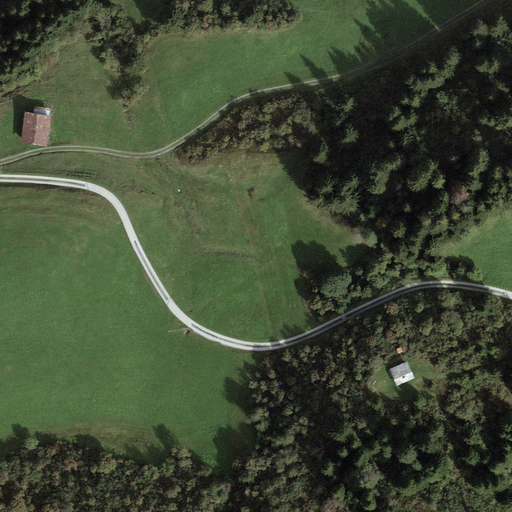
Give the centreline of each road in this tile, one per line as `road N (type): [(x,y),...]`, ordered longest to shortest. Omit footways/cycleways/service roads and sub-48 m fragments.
road 1 (unclassified): [(0,179),(68,184),(117,201),(181,315),(251,346),(280,343),(424,283),(511,296)]
road 2 (track): [(0,163),(52,148),(153,154),(249,96),(341,77),(389,57),(481,0)]
